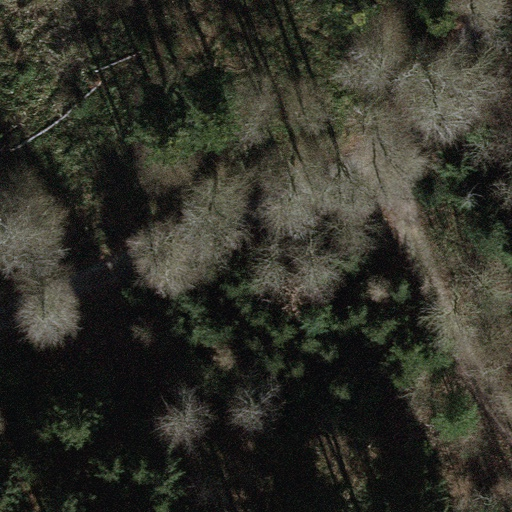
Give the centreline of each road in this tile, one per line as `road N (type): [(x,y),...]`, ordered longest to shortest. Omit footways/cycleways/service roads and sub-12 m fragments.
road 1 (track): [(0,319),(385,159),(422,127),(486,0)]
road 2 (track): [(385,159),(445,313),(511,420)]
